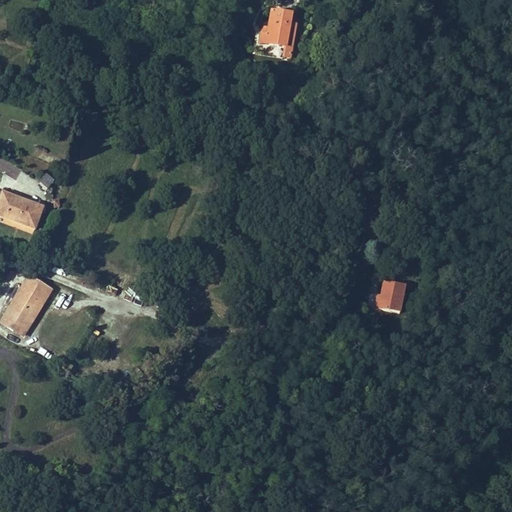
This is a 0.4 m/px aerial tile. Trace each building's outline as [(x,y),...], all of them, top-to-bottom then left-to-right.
[(288,37),(292,16),(272,12),(269,29),(268,35),(262,34),(260,43),(286,48),(288,37)] [(288,37),(286,48),(284,58),(290,59),(294,38),(288,37)] [(45,173),(39,182),(47,188),(54,179),(45,173)] [(42,210),(0,193),(0,216),(34,229),(42,210)] [(28,277),(2,319),(23,332),(38,306),(40,308),(51,291),(28,277)] [(405,287),(384,283),(381,296),(378,310),(399,314),(405,287)] [(2,319),(0,322),(0,324),(20,336),(23,332),(2,319)]
